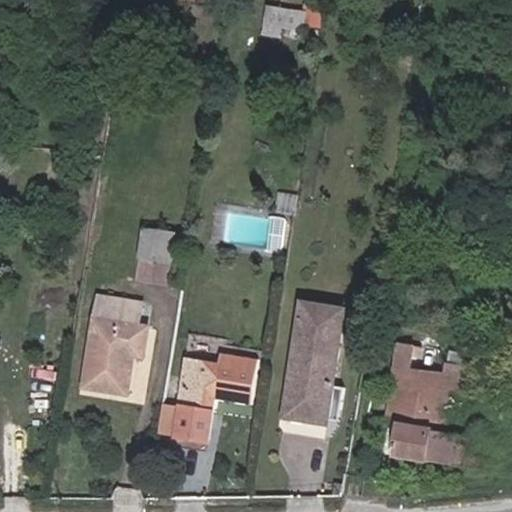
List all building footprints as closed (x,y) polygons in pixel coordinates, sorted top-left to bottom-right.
[(324,34),(326,9),(269,5),(267,29),(324,34)] [(140,260),(153,261),(157,230),(144,226),(140,260)] [(153,261),(172,264),(176,234),(157,230),(153,261)] [(152,305),(107,297),(91,394),(136,402),(143,360),(157,363),(161,331),(151,328),(152,305)] [(299,324),(335,327),(337,309),(299,306),(299,324)] [(284,419),(322,424),(335,327),(299,324),(297,324),(284,419)] [(226,365),(194,361),(183,439),(221,447),(227,400),(262,409),(269,360),(227,354),(226,365)] [(436,423),(453,426),(459,373),(396,365),(395,373),(441,377),(436,423)] [(441,377),(395,373),(392,403),(386,403),(384,417),(402,419),(397,452),(492,463),(496,431),(453,426),(436,423),(441,377)]
